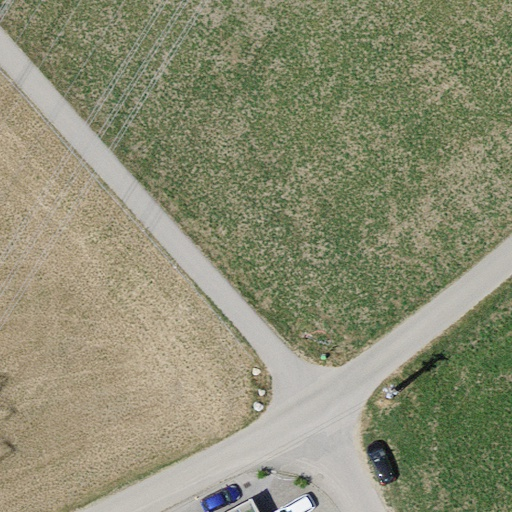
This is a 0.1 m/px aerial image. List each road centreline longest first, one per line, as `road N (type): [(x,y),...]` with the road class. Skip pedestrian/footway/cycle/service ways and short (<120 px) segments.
road 1 (track): [(309,423),(286,365),(0,42)]
road 2 (track): [(309,423),(511,256)]
road 3 (track): [(126,511),(309,423)]
